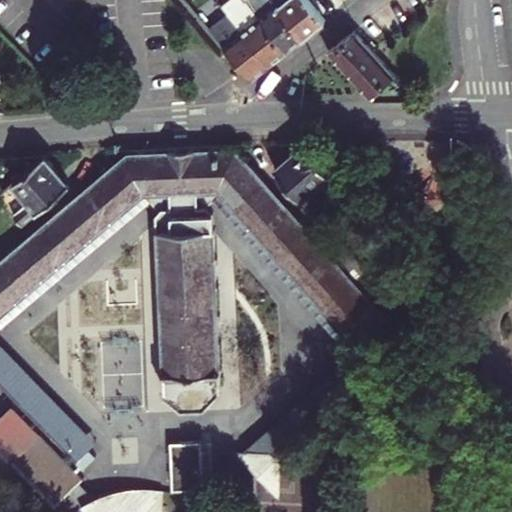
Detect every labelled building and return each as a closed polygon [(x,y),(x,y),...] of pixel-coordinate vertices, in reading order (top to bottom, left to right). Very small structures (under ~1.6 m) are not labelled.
[(270,62),(286,49),(258,14),(246,0),(225,0),(222,3),(228,10),(270,62)] [(274,0),(258,14),(286,49),(303,34),(275,0),(274,0)] [(275,0),(303,34),(325,16),(311,0),(275,0)] [(270,62),(228,10),(218,18),(209,25),(252,77),(270,62)] [(413,93),(401,79),(358,33),(353,28),(326,47),(372,98),(410,97),(413,93)] [(329,170),(302,140),(273,166),(314,212),(324,203),(310,187),(329,170)] [(0,311),(142,193),(146,193),(169,192),(171,206),(159,207),(156,214),(165,387),(182,403),(206,401),(223,384),(213,211),(206,205),(198,205),(197,191),(218,190),(375,366),(406,338),(235,145),(195,146),(195,145),(167,145),(166,147),(126,150),(0,256),(0,311)] [(42,153),(10,179),(27,199),(11,212),(19,221),(66,182),(42,153)] [(198,205),(206,205),(212,197),(218,190),(197,191),(198,205)] [(218,190),(212,197),(350,353),(367,373),(375,366),(218,190)] [(169,192),(146,193),(152,199),(159,207),(171,206),(169,192)] [(142,193),(0,311),(0,325),(152,199),(146,193),(142,193)] [(342,238),(331,248),(360,281),(371,271),(342,238)] [(0,379),(66,448),(79,436),(97,455),(105,447),(0,335),(0,379)] [(350,353),(241,450),(281,451),(305,429),(312,422),(367,373),(350,353)] [(460,356),(439,362),(444,384),(466,378),(460,356)] [(15,407),(0,421),(0,468),(13,457),(57,503),(69,492),(78,483),(83,479),(15,407)] [(66,448),(84,467),(97,455),(79,436),(66,448)] [(201,438),(170,439),(174,486),(203,486),(201,438)] [(256,473),(281,451),(241,450),(233,450),(256,473)] [(281,451),(256,473),(280,499),(281,451)] [(78,483),(69,492),(86,509),(96,502),(78,483)] [(126,511),(170,511),(170,488),(155,486),(140,487),(125,490),(110,495),(126,511)] [(126,511),(110,495),(96,502),(86,509),(88,511),(126,511)]
